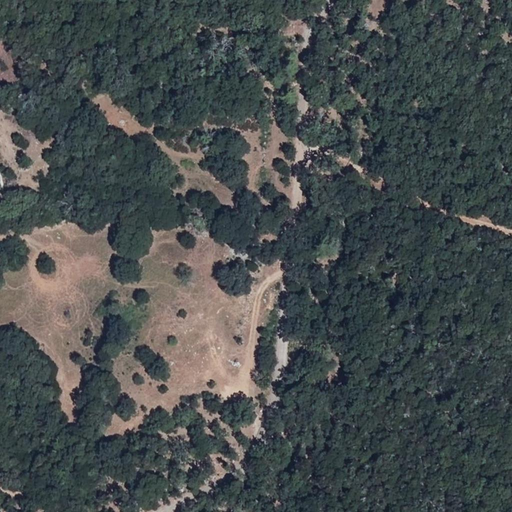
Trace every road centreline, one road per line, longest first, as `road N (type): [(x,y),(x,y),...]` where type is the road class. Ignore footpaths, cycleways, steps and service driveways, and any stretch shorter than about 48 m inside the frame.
road 1 (unclassified): [(160,511),(237,472),(266,417),(294,326),(314,42),(333,0)]
road 2 (track): [(511,233),(371,192),(304,149)]
road 3 (track): [(292,263),(273,273),(251,331),(244,367),(255,437)]
